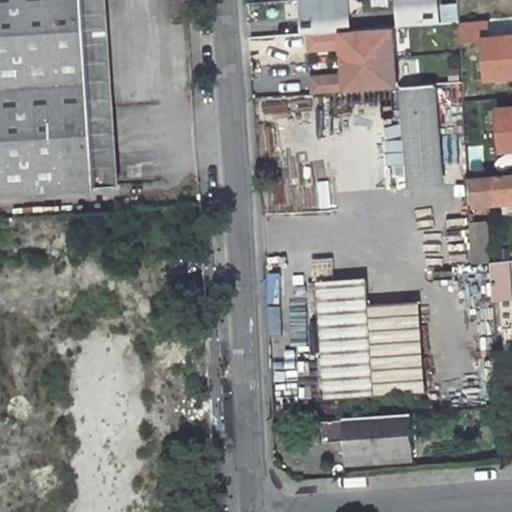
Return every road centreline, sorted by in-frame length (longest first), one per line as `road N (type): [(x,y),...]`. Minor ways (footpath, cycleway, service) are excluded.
road 1 (unclassified): [(252,511),(212,0)]
road 2 (residential): [(511,496),(323,511)]
